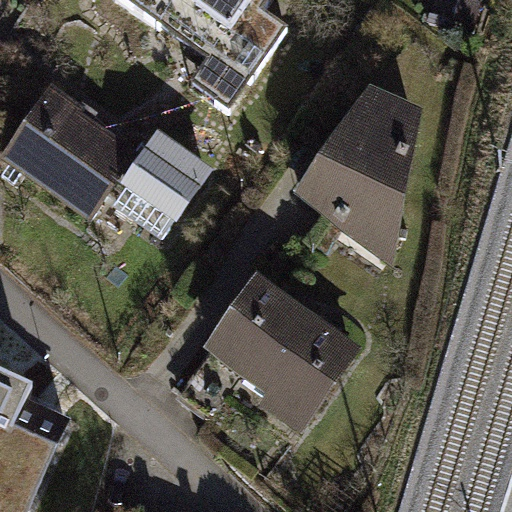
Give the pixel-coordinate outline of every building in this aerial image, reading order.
[(275,0),(118,0),(117,2),(207,66),(191,90),(230,117),(289,34),(264,16),(275,0)] [(81,115),(53,95),(6,162),(92,222),(113,192),(122,198),(115,207),(163,240),(207,177),(160,144),(144,167),(77,121),(81,115)] [(410,117),(372,101),(303,200),(345,229),(352,219),(356,216),(362,217),(397,224),(416,131),(415,122),(410,117)] [(352,219),(345,229),(389,260),(397,224),(362,217),(356,216),(352,219)] [(354,358),(259,291),(182,399),(212,420),(244,375),(274,397),(268,406),(302,430),(354,358)] [(33,394),(0,379),(0,511),(29,511),(68,427),(27,409),(33,394)]
